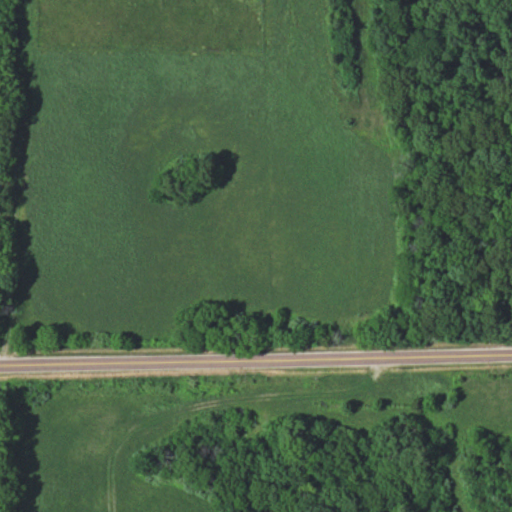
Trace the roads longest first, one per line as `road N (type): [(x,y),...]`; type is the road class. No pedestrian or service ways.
road 1 (secondary): [(0,365),(511,351)]
road 2 (residential): [(4,365),(14,313),(19,0)]
